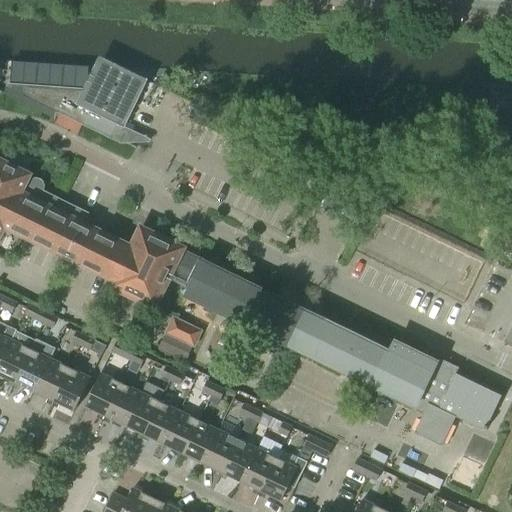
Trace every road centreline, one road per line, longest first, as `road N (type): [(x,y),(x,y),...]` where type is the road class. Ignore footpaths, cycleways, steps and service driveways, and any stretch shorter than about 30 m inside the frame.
road 1 (residential): [(233,511),(0,407)]
road 2 (residential): [(126,174),(146,196),(316,278)]
road 3 (residential): [(511,373),(316,278)]
